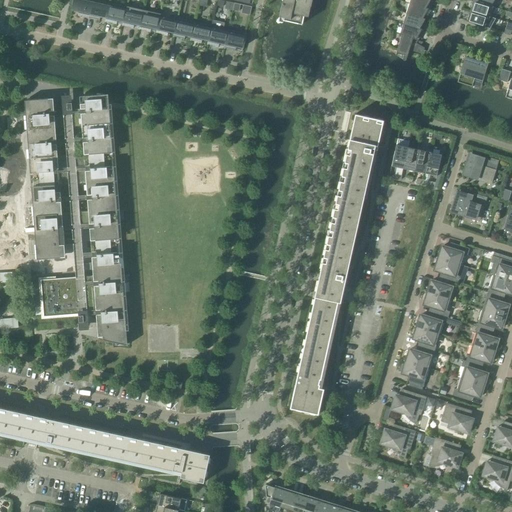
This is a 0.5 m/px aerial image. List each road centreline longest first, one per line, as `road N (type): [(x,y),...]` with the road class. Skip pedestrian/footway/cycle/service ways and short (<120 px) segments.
road 1 (residential): [(327,102),(0,29)]
road 2 (tertiary): [(264,415),(327,102)]
road 3 (residential): [(355,417),(346,406),(394,191)]
road 4 (residential): [(355,417),(374,413),(432,228)]
road 5 (residential): [(240,418),(182,421),(45,389)]
road 6 (residential): [(457,511),(511,332)]
road 7 (tertiary): [(457,511),(339,474)]
